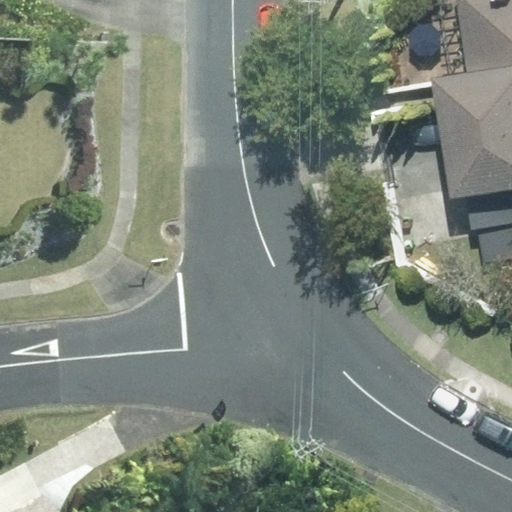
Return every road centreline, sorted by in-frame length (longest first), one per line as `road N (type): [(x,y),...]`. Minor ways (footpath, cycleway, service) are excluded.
road 1 (unclassified): [(316,346),(266,257),(249,200),(233,86),(232,0)]
road 2 (residential): [(0,367),(316,346)]
road 3 (unclassified): [(316,346),(394,416),(511,480)]
